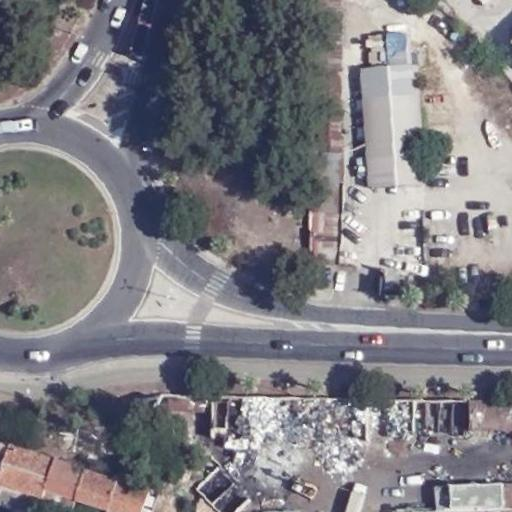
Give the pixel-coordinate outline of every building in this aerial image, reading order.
[(311,0),(311,108),(320,116),(324,0),(311,0)] [(318,154),(317,180),(343,181),(344,152),(341,152),(340,0),(324,0),(320,116),(318,153),(318,154)] [(364,68),(385,67),(384,57),(363,58),(364,68)] [(364,68),(372,186),(423,183),(414,65),(385,67),(364,68)] [(311,108),(312,181),(317,180),(318,154),(318,153),(320,116),(311,108)] [(316,212),(313,261),(340,261),(341,212),(338,213),(339,184),(317,184),(316,212)] [(0,496),(0,506),(17,511),(37,511),(38,510),(53,466),(0,447),(0,495),(0,496)] [(53,466),(38,510),(44,511),(63,511),(67,502),(104,511),(144,511),(148,493),(80,475),(53,466)] [(451,511),(485,510),(485,486),(451,487),(451,511)] [(327,511),(358,511),(358,498),(337,499),(337,491),(327,491),(327,511)] [(195,511),(231,511),(209,492),(193,509),(195,511)] [(375,511),(376,505),(368,498),(358,498),(358,511),(375,511)]
